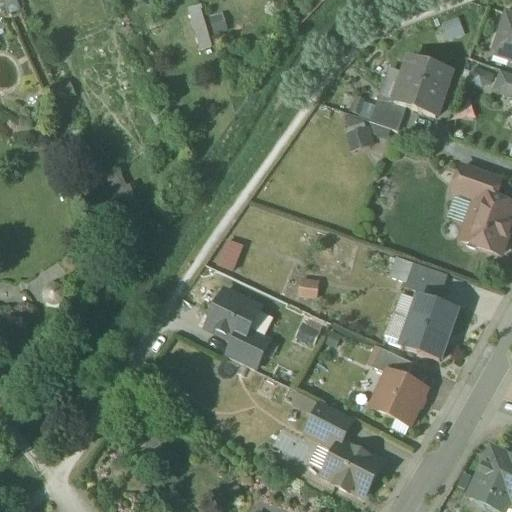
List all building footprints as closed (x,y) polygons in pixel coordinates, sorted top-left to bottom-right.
[(511,16),(509,16),(496,59),(511,64),(511,16)] [(460,80),(413,63),(397,109),(411,114),(444,126),(460,80)] [(499,98),(511,101),(511,80),(505,79),(499,98)] [(403,138),(411,114),(397,109),(385,105),(376,128),(403,138)] [(371,133),(352,137),(357,155),(376,151),(371,133)] [(510,188),(466,174),(458,200),(477,206),(463,249),(509,263),(511,255),(511,205),(505,204),(510,188)] [(423,301),(442,308),(451,281),(417,269),(407,295),(423,301)] [(322,287),(303,285),(301,303),(320,305),(322,287)] [(268,315),(227,295),(207,335),(236,349),(229,363),(260,378),(275,347),(257,338),(268,315)] [(442,308),(423,301),(404,353),(449,369),(468,317),(442,308)] [(378,369),(391,376),(410,386),(418,370),(385,354),(378,369)] [(410,386),(391,376),(375,412),(418,432),(435,396),(410,386)] [(364,431),(324,409),(307,440),(341,458),(329,480),(370,502),(387,470),(353,452),(364,431)] [(511,511),(511,458),(492,449),(467,502),(489,511),(511,511)]
